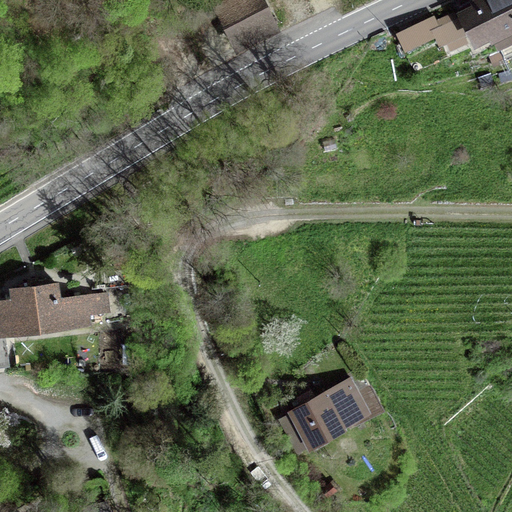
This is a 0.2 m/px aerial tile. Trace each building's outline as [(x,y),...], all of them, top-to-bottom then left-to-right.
[(233,0),(215,9),(234,47),(274,28),(260,0),(233,0)] [(511,0),(480,0),(461,9),(476,40),(492,33),(494,38),(511,29),(511,0)] [(433,29),(440,44),(464,33),(457,19),(433,29)] [(107,310),(105,293),(57,298),(56,283),(53,283),(52,278),(38,280),(37,279),(29,280),(30,286),(12,288),(14,298),(0,300),(0,308),(3,335),(88,324),(86,312),(105,309),(107,310)] [(309,448),(346,428),(345,425),(360,417),(349,396),(355,392),(348,379),(289,411),(309,448)] [(109,511),(106,502),(84,509),(85,511),(109,511)]
